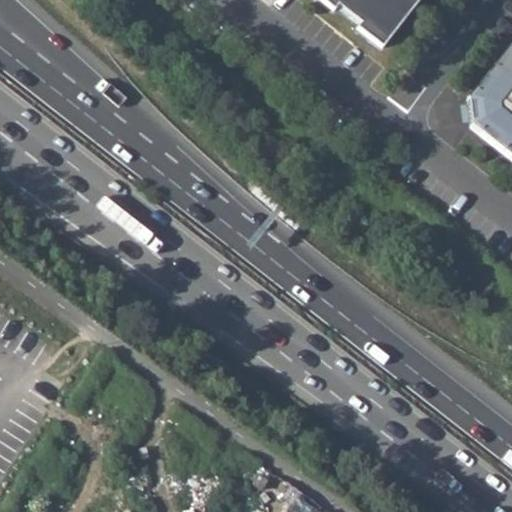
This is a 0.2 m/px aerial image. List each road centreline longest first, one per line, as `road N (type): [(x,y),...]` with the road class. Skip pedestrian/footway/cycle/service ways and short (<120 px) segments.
road 1 (trunk): [(511,447),(0,44)]
road 2 (trunk): [(23,137),(176,246),(511,510)]
road 3 (residential): [(231,0),(511,219)]
